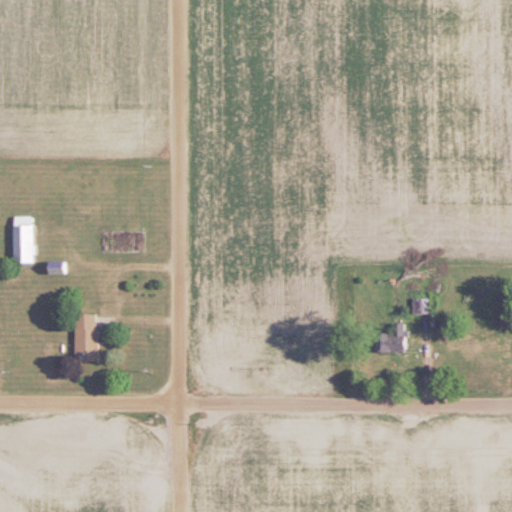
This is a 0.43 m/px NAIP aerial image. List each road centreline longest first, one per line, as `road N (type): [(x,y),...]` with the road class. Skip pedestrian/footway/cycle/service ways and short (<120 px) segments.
road 1 (residential): [(183,511),(182,0)]
road 2 (residential): [(0,403),(511,404)]
